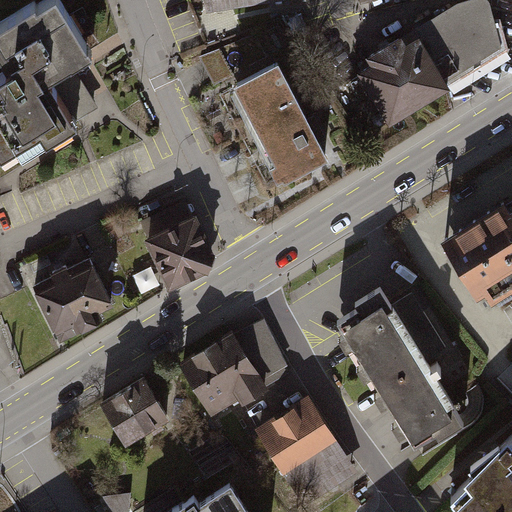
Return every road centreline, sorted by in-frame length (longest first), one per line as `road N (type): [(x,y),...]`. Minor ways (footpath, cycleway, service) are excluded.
road 1 (secondary): [(254,270),(511,109)]
road 2 (secondary): [(0,428),(254,270)]
road 3 (residential): [(130,0),(254,270)]
road 4 (residential): [(254,270),(331,408),(408,511)]
